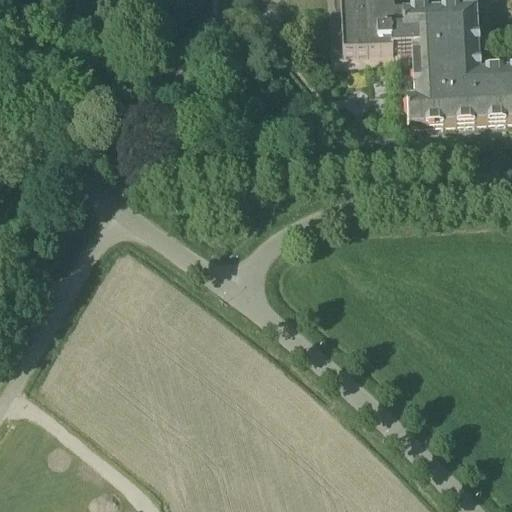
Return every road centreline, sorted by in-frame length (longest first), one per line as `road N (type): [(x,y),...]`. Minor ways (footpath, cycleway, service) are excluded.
road 1 (unclassified): [(461,511),(236,294)]
road 2 (unclassified): [(511,201),(369,206),(315,219),(274,249),(236,294)]
road 3 (unclassified): [(118,212),(0,413)]
road 4 (unclassified): [(118,212),(0,118)]
road 5 (unclassified): [(236,294),(118,212)]
